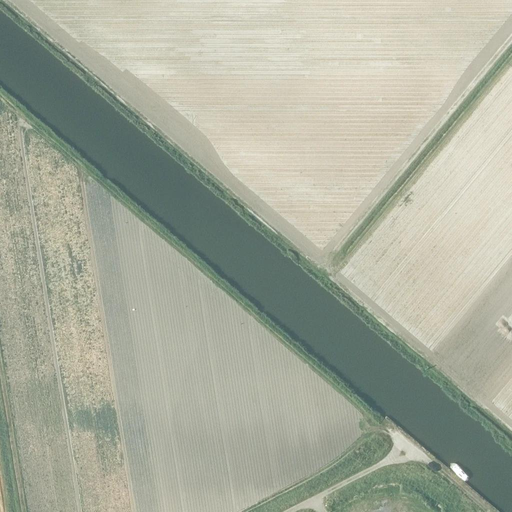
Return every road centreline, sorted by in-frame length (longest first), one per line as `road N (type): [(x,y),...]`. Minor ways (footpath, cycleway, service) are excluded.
road 1 (track): [(289,511),(412,448)]
road 2 (track): [(22,511),(0,387)]
